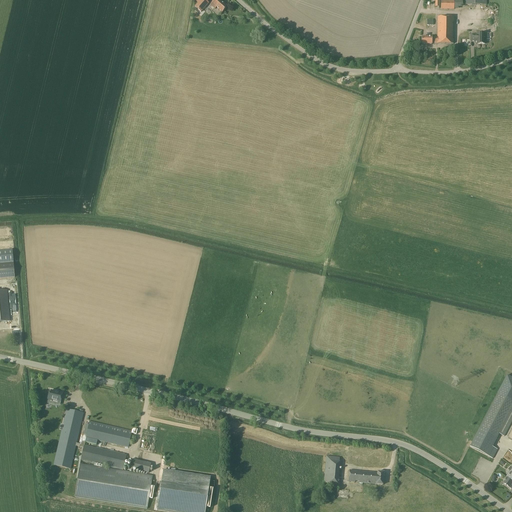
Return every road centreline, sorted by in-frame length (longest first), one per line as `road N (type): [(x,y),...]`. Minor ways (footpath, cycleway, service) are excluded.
road 1 (unclassified): [(507,511),(407,446),(288,428),(0,357)]
road 2 (unclassified): [(395,71),(330,66),(236,0)]
